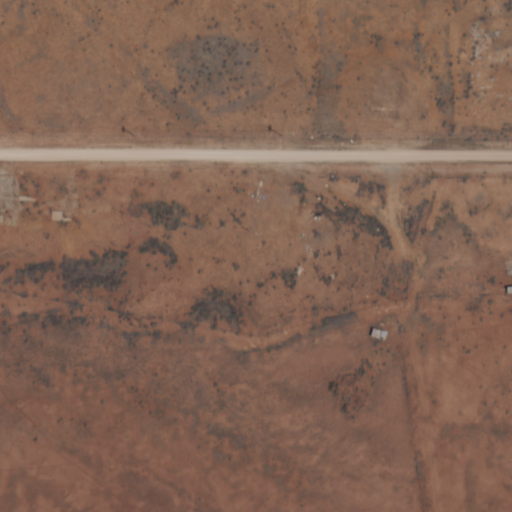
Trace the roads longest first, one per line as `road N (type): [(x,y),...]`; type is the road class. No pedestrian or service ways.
road 1 (tertiary): [(0,152),(511,155)]
road 2 (track): [(393,155),(438,511)]
